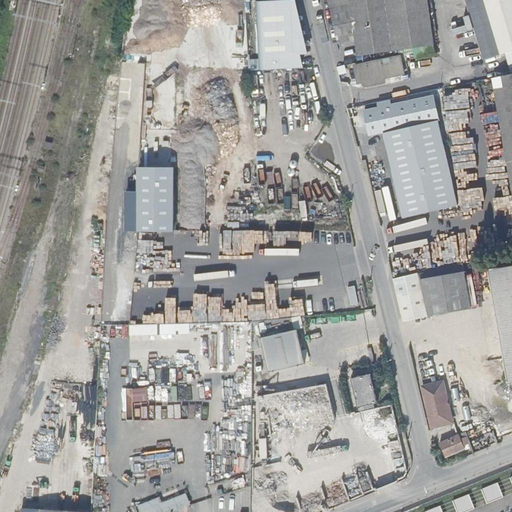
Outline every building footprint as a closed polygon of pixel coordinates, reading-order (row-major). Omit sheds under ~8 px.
[(251,69),(280,68),(279,0),(258,0),(259,58),(251,58),(251,69)] [(351,0),(329,0),(344,60),(362,56),(351,0)] [(351,0),(362,56),(420,49),(412,0),(351,0)] [(412,0),(420,49),(434,47),(427,0),(412,0)] [(511,0),(470,0),(488,58),(511,50),(511,0)] [(392,59),(348,68),(351,85),(358,84),(359,87),(378,83),(377,80),(396,76),(392,59)] [(511,71),(496,75),(510,160),(511,159),(511,71)] [(495,185),(478,188),(484,221),(511,216),(511,197),(492,83),(478,85),(495,185)] [(461,88),(478,188),(495,185),(478,85),(461,88)] [(247,125),(248,92),(240,92),(239,103),(233,103),(233,116),(239,116),(239,125),(247,125)] [(433,95),(364,110),(370,136),(384,133),(404,217),(457,206),(437,120),(438,119),(433,95)] [(139,192),(139,230),(174,230),(174,173),(139,173),(139,192)] [(224,178),(222,206),(228,206),(229,202),(245,203),(245,198),(228,197),(229,185),(234,186),(251,187),(251,180),(224,178)] [(136,230),(138,192),(126,192),(126,230),(136,230)] [(499,249),(511,247),(511,238),(511,234),(497,236),(499,249)] [(422,273),(431,316),(474,306),(465,262),(422,273)] [(405,322),(431,316),(422,273),(395,279),(405,322)] [(507,382),(511,381),(511,286),(492,289),(504,359),(511,358),(511,374),(506,376),(507,382)] [(254,321),(254,349),(265,346),(271,371),(308,362),(298,319),(254,321)] [(374,380),(372,373),(353,378),(359,405),(379,401),(374,380)] [(445,381),(424,386),(433,427),(454,423),(445,381)] [(379,401),(359,405),(361,410),(367,409),(366,405),(379,402),(379,401)] [(472,454),(487,448),(478,427),(464,432),(465,437),(459,439),(457,435),(439,443),(444,457),(463,449),(462,445),(468,443),(472,454)] [(491,431),(483,434),(487,443),(495,440),(491,431)] [(499,482),(484,488),(490,504),(505,498),(499,482)] [(161,495),(138,504),(141,511),(172,511),(192,504),(187,492),(163,501),(161,495)] [(471,494),(456,500),(460,511),(471,511),(477,510),(471,494)]
